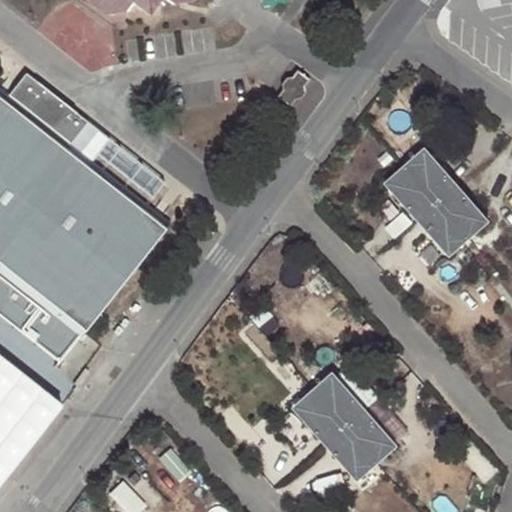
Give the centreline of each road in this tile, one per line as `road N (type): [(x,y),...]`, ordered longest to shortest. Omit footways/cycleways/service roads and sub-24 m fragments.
road 1 (residential): [(511,449),(282,180)]
road 2 (unclassified): [(282,180),(145,364)]
road 3 (residential): [(274,511),(145,364)]
road 4 (unclassified): [(395,25),(282,180)]
road 5 (unclassified): [(145,364),(34,511)]
road 6 (residential): [(395,25),(511,109)]
